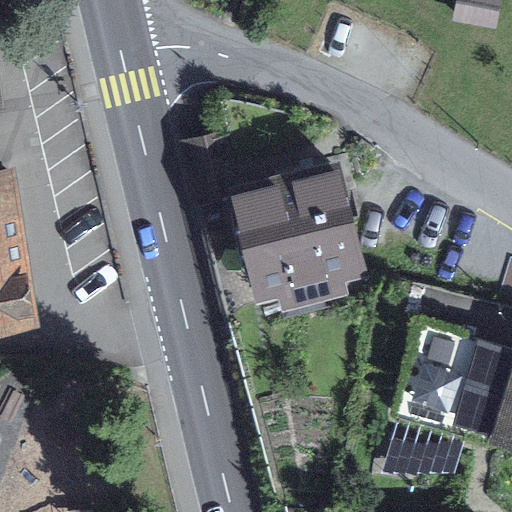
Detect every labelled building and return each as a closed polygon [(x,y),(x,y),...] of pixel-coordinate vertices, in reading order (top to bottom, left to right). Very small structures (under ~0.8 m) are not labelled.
[(501,0),(456,0),(452,22),(496,29),(501,0)] [(345,161),(223,193),(254,313),(376,281),(345,161)] [(14,168),(0,170),(0,337),(41,330),(14,168)] [(400,412),(466,436),(495,354),(430,331),(400,412)] [(511,441),(511,381),(496,436),(511,441)]
